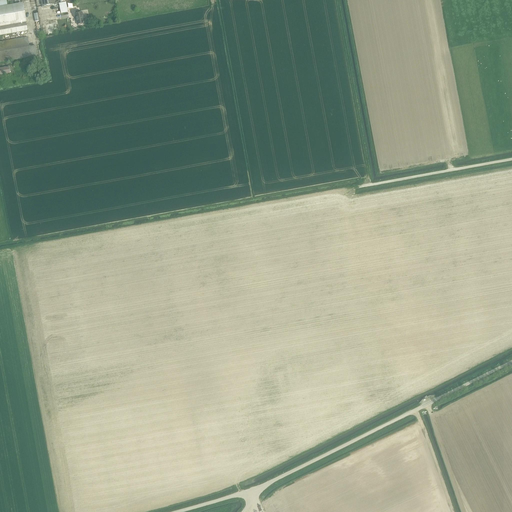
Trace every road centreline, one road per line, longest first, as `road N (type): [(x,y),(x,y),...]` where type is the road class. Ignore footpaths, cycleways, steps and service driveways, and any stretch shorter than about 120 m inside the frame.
road 1 (unclassified): [(257,487),(511,361)]
road 2 (track): [(337,0),(368,185)]
road 3 (unclassified): [(360,187),(511,159)]
